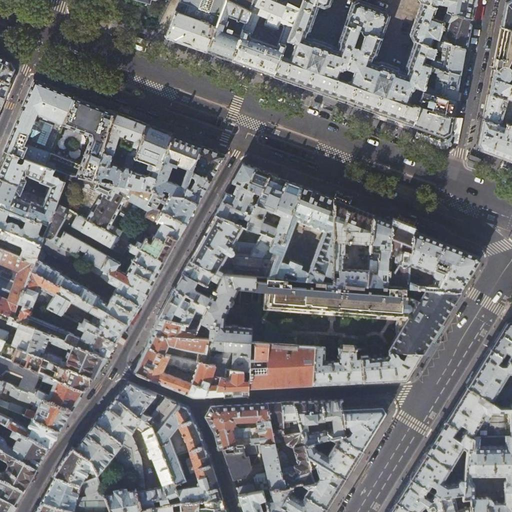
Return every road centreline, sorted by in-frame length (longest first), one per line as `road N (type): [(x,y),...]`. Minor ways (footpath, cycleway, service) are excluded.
road 1 (residential): [(117,368),(261,107)]
road 2 (residential): [(431,389),(190,400)]
road 3 (primary): [(46,29),(261,107)]
road 4 (primary): [(261,107),(456,178)]
road 5 (residential): [(492,0),(456,178)]
road 6 (residential): [(23,511),(117,368)]
road 7 (secondary): [(431,389),(357,511)]
road 8 (secondary): [(504,270),(431,389)]
road 9 (residential): [(233,511),(190,400)]
